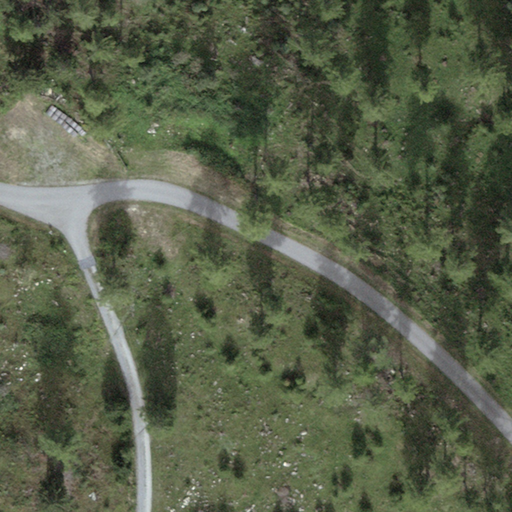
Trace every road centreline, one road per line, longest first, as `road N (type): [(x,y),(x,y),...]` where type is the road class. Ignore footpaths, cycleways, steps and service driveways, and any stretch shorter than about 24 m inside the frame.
road 1 (track): [(511,433),(362,290),(204,205),(149,189),(60,202),(0,193)]
road 2 (track): [(60,202),(131,368),(144,511)]
